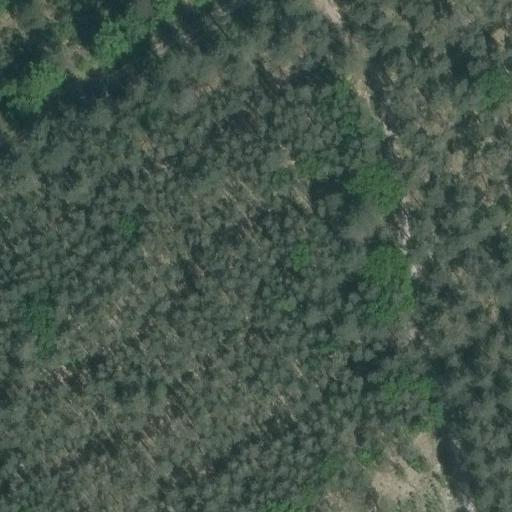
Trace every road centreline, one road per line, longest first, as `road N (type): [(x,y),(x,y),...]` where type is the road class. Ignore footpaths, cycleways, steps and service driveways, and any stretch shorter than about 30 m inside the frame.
road 1 (track): [(329,0),(384,94),(394,191),(468,511)]
road 2 (track): [(244,0),(0,138)]
